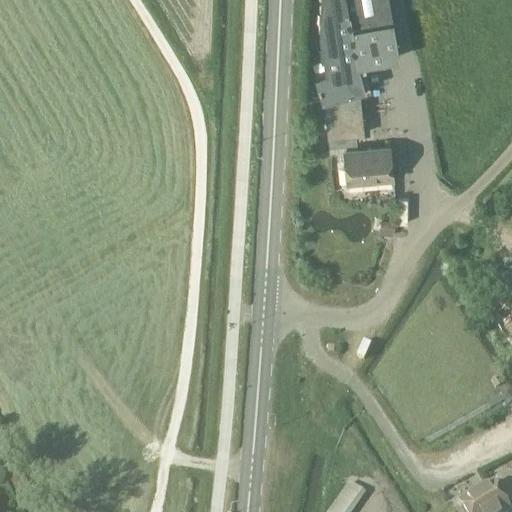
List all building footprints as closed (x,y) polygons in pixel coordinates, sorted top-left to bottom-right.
[(400,55),(389,0),(320,0),(319,36),(325,71),(314,75),(321,99),(322,99),(327,136),(362,132),(358,100),(351,101),(350,91),(364,87),(359,63),(400,55)] [(388,145),(343,150),(346,182),(392,177),(388,145)] [(394,221),(380,219),(378,231),(392,234),(394,221)] [(511,280),(511,279),(479,297),(503,336),(511,347),(511,280)] [(508,511),(492,485),(459,504),(462,511),(508,511)]
